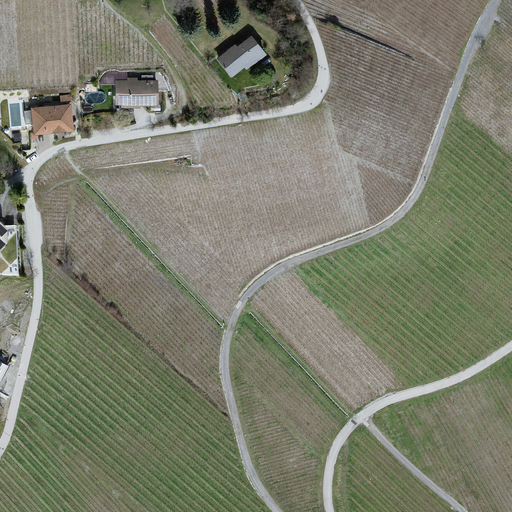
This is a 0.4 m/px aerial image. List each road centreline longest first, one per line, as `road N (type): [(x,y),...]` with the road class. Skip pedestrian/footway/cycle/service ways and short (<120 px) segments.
road 1 (residential): [(295,0),(321,58),(317,90),(307,100),(65,146),(34,163),(27,180),(38,288),(0,448)]
road 2 (unclassified): [(276,511),(257,493),(245,462),(223,374),(236,310),(271,272),(385,227),(405,209),(494,0)]
road 3 (track): [(362,417),(459,511)]
